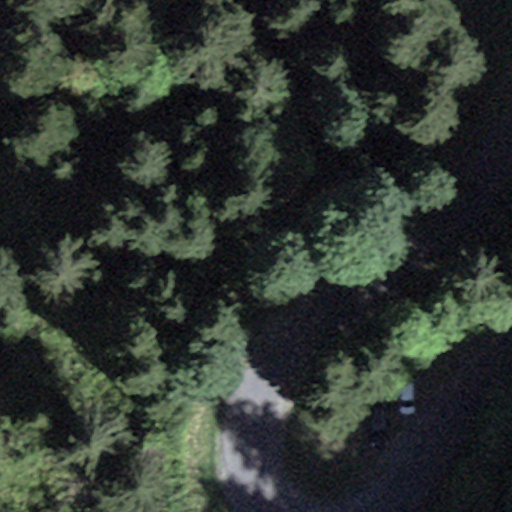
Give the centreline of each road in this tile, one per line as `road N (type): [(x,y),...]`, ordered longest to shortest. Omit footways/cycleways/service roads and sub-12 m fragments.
road 1 (unclassified): [(265,511),(247,457),(271,371),(305,333),(400,273),(511,145)]
road 2 (unclassified): [(511,351),(476,383),(447,449),(390,511)]
